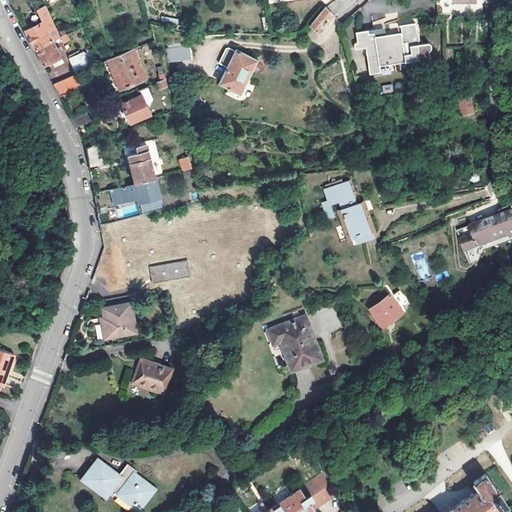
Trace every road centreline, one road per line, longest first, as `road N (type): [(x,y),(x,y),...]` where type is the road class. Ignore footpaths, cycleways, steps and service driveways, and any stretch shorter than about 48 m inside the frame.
road 1 (residential): [(0,14),(59,132),(86,235),(0,489)]
road 2 (residential): [(494,198),(492,0)]
